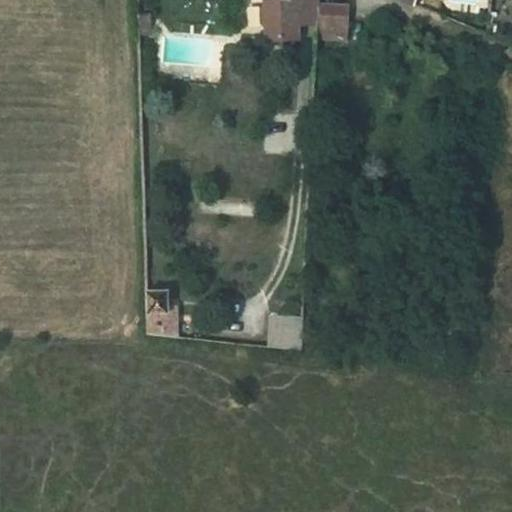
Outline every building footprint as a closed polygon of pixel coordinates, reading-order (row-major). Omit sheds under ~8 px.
[(301,27),(301,0),(264,0),(265,9),(262,13),(263,25),(266,28),(266,42),(296,40),(296,27),(301,27)] [(301,0),(301,27),(317,27),(318,10),(318,0),(301,0)] [(316,40),(345,41),(346,11),(318,10),(317,27),(316,40)] [(149,16),(136,16),(137,27),(150,27),(149,16)] [(150,27),(137,27),(137,35),(150,34),(150,27)] [(167,294),(145,294),(147,335),(176,338),(175,308),(167,309),(167,294)] [(303,319),(271,317),(269,348),(302,352),(303,319)]
